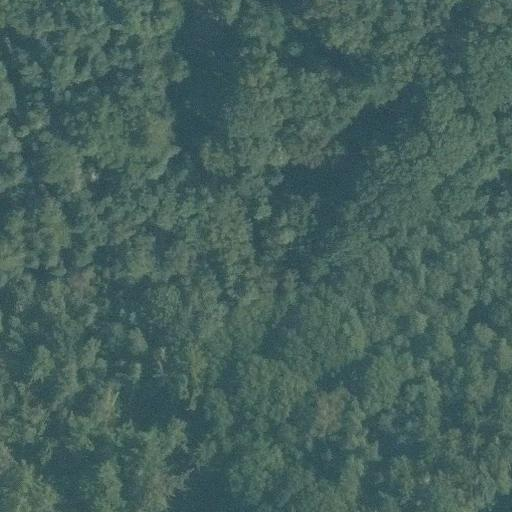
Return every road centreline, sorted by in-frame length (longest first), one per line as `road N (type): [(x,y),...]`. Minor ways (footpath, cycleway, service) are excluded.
road 1 (track): [(1,0),(89,260),(135,334)]
road 2 (track): [(135,334),(128,358),(0,422)]
